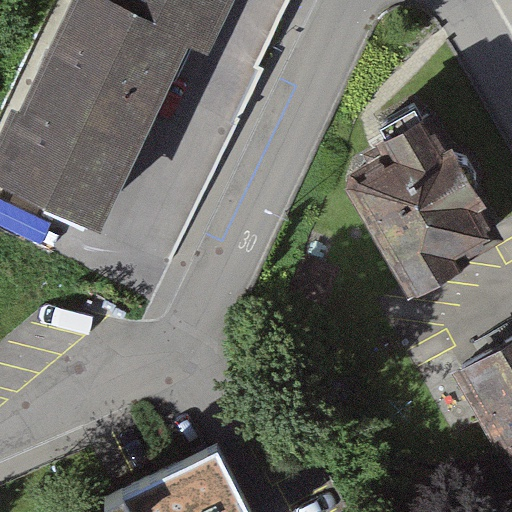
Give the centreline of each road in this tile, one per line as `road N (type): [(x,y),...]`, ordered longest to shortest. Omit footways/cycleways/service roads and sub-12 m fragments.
road 1 (residential): [(350,0),(189,338)]
road 2 (residential): [(189,338),(116,391),(0,443)]
road 3 (residential): [(276,511),(189,338)]
